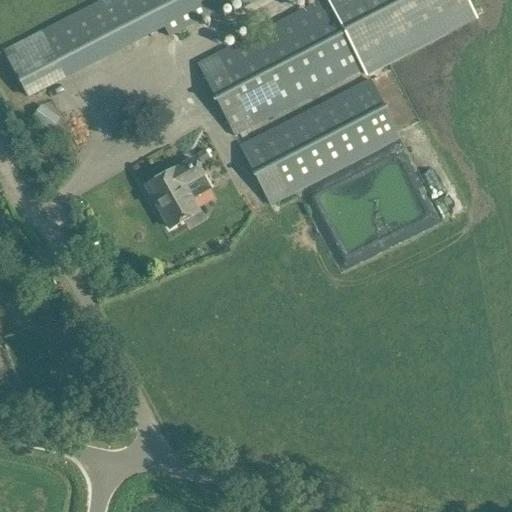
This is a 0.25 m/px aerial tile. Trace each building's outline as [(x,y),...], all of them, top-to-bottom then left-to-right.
[(242,10),(262,0),(103,0),(4,51),(28,100),(165,29),(170,38),(238,3),(242,10)] [(235,137),(253,127),(363,70),(367,77),(478,20),(468,0),(322,0),(216,55),(197,64),(235,137)] [(370,80),(259,138),(241,147),(271,205),(289,196),(400,138),(370,80)] [(52,132),(61,118),(41,105),(32,118),(52,132)] [(199,213),(184,186),(203,175),(195,160),(164,176),(146,186),(170,229),(199,213)]
